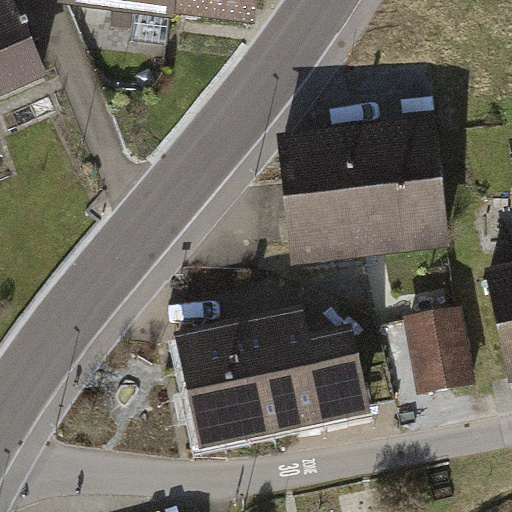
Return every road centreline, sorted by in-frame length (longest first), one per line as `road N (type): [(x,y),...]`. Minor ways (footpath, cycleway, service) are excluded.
road 1 (tertiary): [(0,432),(44,360),(325,0)]
road 2 (residential): [(0,470),(188,486),(511,424)]
